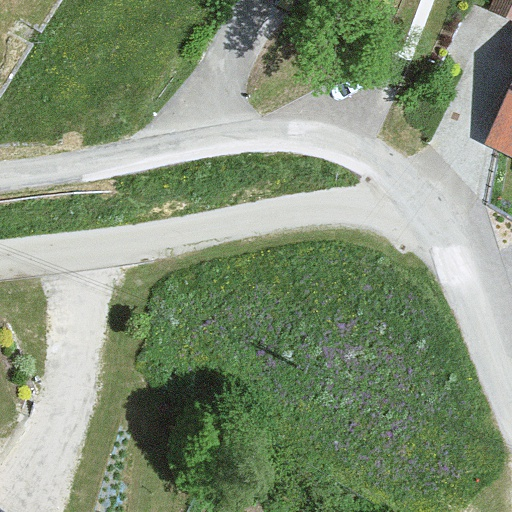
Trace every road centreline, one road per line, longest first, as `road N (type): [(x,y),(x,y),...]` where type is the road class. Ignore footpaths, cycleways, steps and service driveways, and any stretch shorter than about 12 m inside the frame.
road 1 (residential): [(416,198),(369,154),(299,133),(222,137),(0,177)]
road 2 (residential): [(0,260),(416,198)]
road 3 (residential): [(511,410),(457,259),(416,198)]
